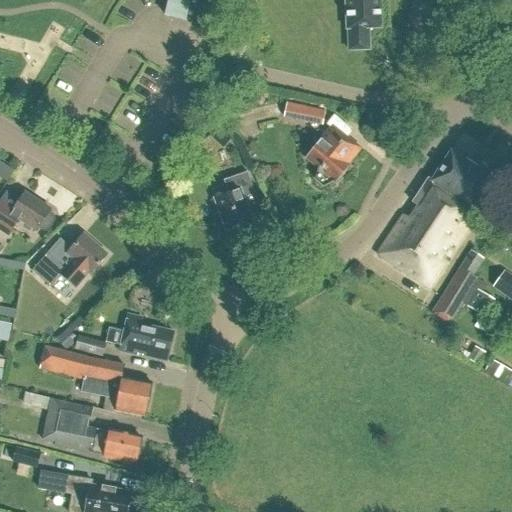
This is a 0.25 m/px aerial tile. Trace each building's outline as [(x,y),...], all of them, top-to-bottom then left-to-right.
[(135,0),(131,25),(156,29),(161,0),(135,0)] [(185,21),(185,20),(193,22),(192,27),(220,34),(222,27),(228,0),(344,0),(346,30),(348,30),(348,51),(368,50),(367,30),(380,29),(378,0),(168,0),(168,5),(165,16),(165,17),(185,21)] [(210,95),(234,100),(236,89),(212,84),(210,95)] [(286,107),(283,119),(322,126),(325,114),(286,107)] [(337,183),(349,169),(346,166),(358,152),(341,137),(347,129),(334,118),(327,126),(331,129),(307,157),(320,169),(318,171),(315,180),(323,187),(331,184),(334,180),(337,183)] [(223,149),(231,139),(218,127),(209,137),(223,149)] [(451,152),(431,182),(473,210),(483,195),(493,202),(502,187),(492,181),(493,180),(451,152)] [(214,201),(225,231),(252,221),(243,198),(254,194),(247,174),(224,182),(229,195),(214,201)] [(477,212),(473,210),(431,182),(428,180),(412,204),(418,208),(410,219),(403,218),(378,256),(428,290),(477,212)] [(51,211),(24,194),(13,210),(2,202),(0,205),(0,230),(8,236),(18,221),(36,233),(38,230),(43,233),(48,232),(54,222),(54,218),(49,215),(51,211)] [(39,297),(46,290),(47,291),(73,262),(90,276),(107,256),(83,236),(70,251),(60,242),(47,256),(44,253),(27,273),(30,276),(23,284),(39,297)] [(460,270),(472,277),(483,260),(471,253),(460,270)] [(493,288),(511,301),(511,277),(504,272),(493,288)] [(462,304),(467,307),(482,316),(484,317),(494,301),(482,294),(487,286),(477,280),(462,304)] [(449,325),(459,309),(442,298),(432,314),(449,325)] [(503,328),(484,317),(482,316),(475,328),(496,340),(503,328)] [(109,329),(106,342),(122,346),(121,352),(145,358),(145,357),(166,362),(173,335),(138,326),(140,320),(129,317),(125,333),(109,329)] [(68,329),(55,339),(64,351),(78,340),(72,333),(68,329)] [(78,340),(75,350),(102,358),(105,344),(79,337),(78,340)] [(474,347),(466,360),(477,366),(484,354),(474,347)] [(81,394),(101,398),(117,402),(115,412),(144,418),(151,385),(121,379),(124,367),(89,360),(49,349),(42,370),(83,381),(81,394)] [(511,372),(491,361),(484,373),(511,389),(511,372)] [(25,393),(22,405),(31,407),(34,396),(25,393)] [(52,400),(42,440),(55,443),(54,446),(103,456),(103,459),(120,462),(121,460),(136,463),(141,440),(125,437),(126,435),(109,431),(108,433),(88,429),(92,410),(52,400)] [(16,449),(13,465),(37,470),(41,454),(16,449)] [(71,496),(68,511),(129,511),(130,509),(126,508),(129,494),(91,487),(92,482),(67,477),(64,495),(71,496)]
